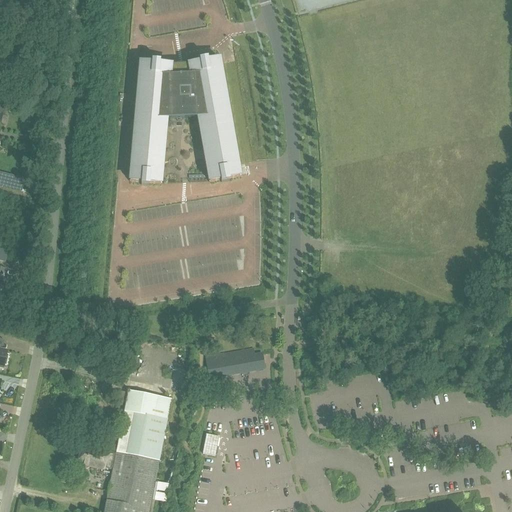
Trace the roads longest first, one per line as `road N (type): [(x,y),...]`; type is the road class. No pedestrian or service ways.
road 1 (residential): [(4,511),(43,338),(71,21)]
road 2 (unclassified): [(265,0),(295,153),(292,300),(171,316)]
